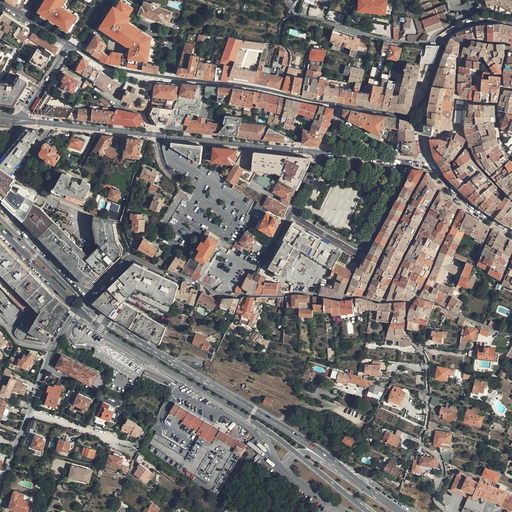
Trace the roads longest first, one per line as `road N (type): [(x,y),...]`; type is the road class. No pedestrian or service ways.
road 1 (primary): [(367,488),(100,319),(26,245)]
road 2 (tertiary): [(69,44),(107,65),(339,105)]
road 3 (primary): [(77,307),(252,422)]
road 4 (residential): [(77,307),(41,364),(0,495)]
road 5 (residential): [(291,213),(360,252),(411,163)]
road 6 (residential): [(162,268),(132,254),(88,292),(33,240),(26,245)]
road 7 (residential): [(444,39),(389,40),(296,14),(284,0)]
road 8 (tertiary): [(157,135),(319,153)]
road 9 (residential): [(157,135),(161,161),(183,189),(159,232),(175,247),(162,268)]
road 10 (tertiary): [(339,105),(411,115),(444,39)]
road 11 (tertiary): [(21,120),(157,135)]
road 12 (tertiary): [(511,233),(462,202),(429,164),(411,163)]
